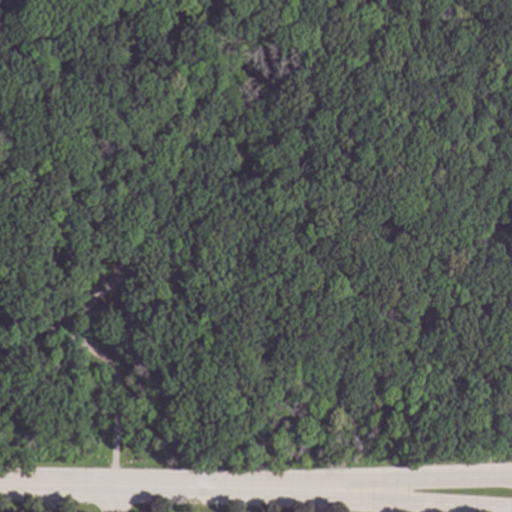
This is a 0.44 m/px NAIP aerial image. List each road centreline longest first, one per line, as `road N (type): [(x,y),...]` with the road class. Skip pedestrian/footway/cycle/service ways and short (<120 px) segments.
road 1 (tertiary): [(321,489),(0,483)]
road 2 (tertiary): [(321,489),(511,508)]
road 3 (tertiary): [(511,477),(321,489)]
